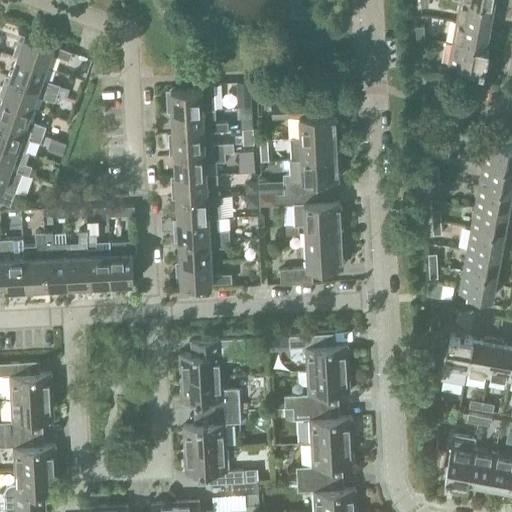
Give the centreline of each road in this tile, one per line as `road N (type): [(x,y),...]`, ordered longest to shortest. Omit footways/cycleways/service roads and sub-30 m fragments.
road 1 (residential): [(73,317),(82,478),(165,475),(153,312)]
road 2 (residential): [(153,312),(144,203),(136,190),(128,31),(39,0)]
road 3 (residential): [(385,300),(370,0)]
road 4 (residential): [(153,312),(385,300)]
road 5 (residential): [(411,511),(391,464),(385,300)]
